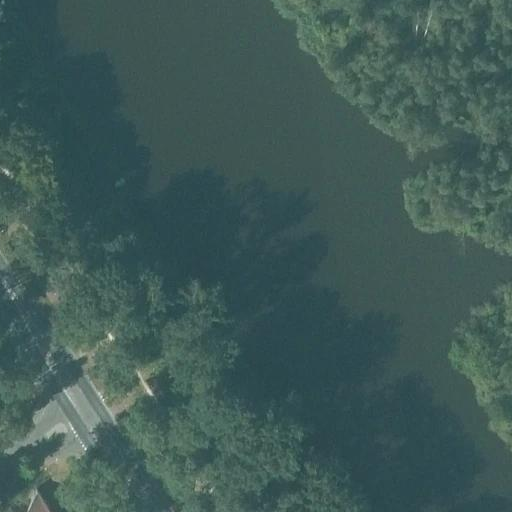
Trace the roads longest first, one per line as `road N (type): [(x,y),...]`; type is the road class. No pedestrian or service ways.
road 1 (secondary): [(104,411),(0,269)]
road 2 (secondary): [(0,292),(74,427)]
